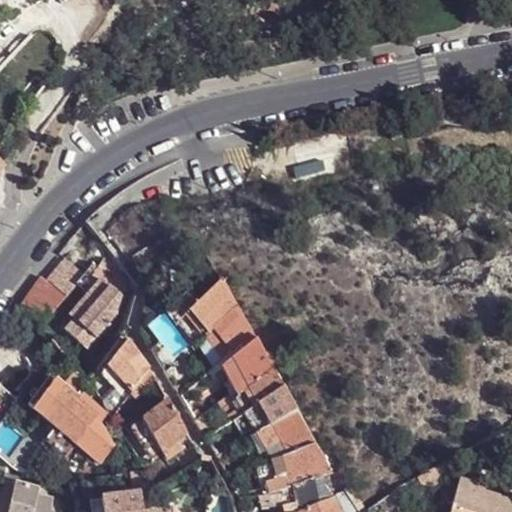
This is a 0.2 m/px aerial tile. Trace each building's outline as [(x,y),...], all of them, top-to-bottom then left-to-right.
[(50,282),(69,299),(88,278),(70,261),(50,282)] [(44,278),(23,307),(43,329),(51,320),(62,306),(69,299),(47,281),(44,278)] [(90,351),(118,319),(125,298),(105,281),(64,329),(90,351)] [(222,284),(206,298),(222,323),(238,310),(222,284)] [(206,298),(188,316),(207,338),(208,337),(222,323),(206,298)] [(62,306),(51,320),(58,327),(70,314),(62,306)] [(253,335),(238,310),(222,323),(208,337),(224,360),(230,355),(253,335)] [(207,338),(188,316),(184,320),(202,342),(207,338)] [(253,335),(230,355),(252,390),(274,370),(253,335)] [(202,342),(199,345),(215,369),(222,363),(224,360),(207,338),(202,342)] [(102,378),(127,402),(133,395),(152,372),(129,343),(102,378)] [(252,390),(230,355),(224,360),(222,363),(243,398),(252,390)] [(274,370),(252,390),(261,405),(285,388),(274,370)] [(51,380),(29,409),(57,431),(78,447),(102,466),(117,448),(103,425),(109,418),(83,398),(81,402),(77,399),(89,385),(77,372),(63,389),(51,380)] [(139,401),(158,383),(152,372),(133,395),(139,401)] [(260,434),(273,426),(299,413),(285,388),(261,405),(234,421),(243,435),(255,427),(260,434)] [(234,394),(217,407),(228,425),(234,421),(261,405),(252,390),(243,398),(238,401),(234,394)] [(144,422),(164,455),(178,444),(189,436),(169,403),(144,422)] [(114,419),(117,424),(125,413),(121,410),(114,419)] [(198,410),(192,415),(197,424),(203,419),(205,418),(198,410)] [(299,413),(273,426),(260,434),(256,437),(270,461),(273,460),(283,456),(290,454),(318,445),(299,413)] [(197,424),(202,432),(208,428),(203,419),(197,424)] [(134,430),(153,463),(164,455),(144,422),(134,430)] [(78,447),(57,431),(47,444),(67,460),(78,447)] [(183,452),(178,444),(164,455),(168,462),(183,452)] [(334,474),(318,445),(290,454),(283,456),(290,478),(294,487),(330,475),(334,474)] [(290,478),(283,456),(273,460),(280,481),(290,478)] [(445,461),(418,476),(421,482),(434,485),(452,475),(445,461)] [(148,473),(136,475),(137,491),(157,488),(153,481),(148,473)] [(299,511),(303,511),(334,498),(330,475),(294,487),(299,511)] [(511,511),(511,497),(475,488),(477,483),(457,477),(448,511),(511,511)] [(161,485),(156,478),(153,481),(157,488),(161,485)] [(294,487),(290,478),(280,481),(267,485),(269,494),(278,492),(294,487)] [(0,511),(8,511),(14,485),(6,483),(0,510),(0,509),(0,511)] [(40,489),(15,483),(14,485),(8,511),(52,511),(48,511),(40,510),(35,508),(36,503),(38,496),(40,489)] [(299,511),(294,487),(278,492),(282,511),(299,511)] [(347,491),(334,498),(341,511),(358,511),(359,511),(358,510),(347,491)] [(103,499),(105,511),(145,511),(143,493),(103,499)] [(51,498),(38,496),(36,503),(41,505),(40,510),(48,511),(51,498)] [(341,511),(334,498),(303,511),(341,511)] [(105,511),(103,499),(89,501),(90,511),(105,511)]
